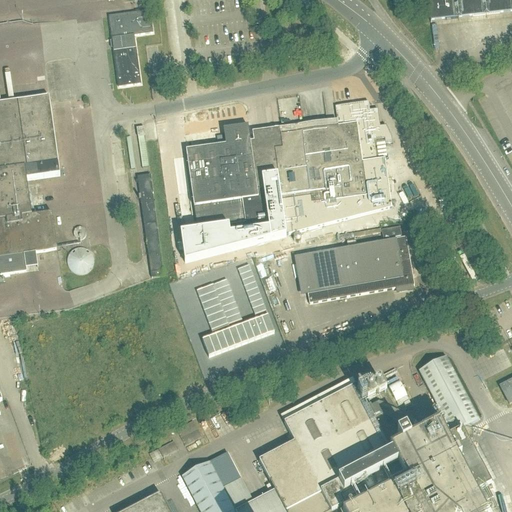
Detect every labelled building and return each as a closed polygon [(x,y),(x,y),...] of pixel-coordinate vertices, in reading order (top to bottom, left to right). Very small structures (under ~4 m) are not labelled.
[(511,0),(427,0),(430,24),(511,14),(511,0)] [(119,89),(141,86),(135,38),(153,35),(150,13),(109,19),(119,89)] [(0,277),(27,273),(26,271),(38,269),(36,255),(57,252),(52,215),(32,218),(27,182),(60,177),(49,99),(0,105),(0,277)] [(267,148),(272,179),(278,178),(286,238),(392,211),(383,146),(392,144),(392,139),(386,127),(380,128),(378,111),(370,112),(368,104),(335,109),(338,128),(276,137),(277,146),(267,148)] [(277,146),(276,137),(254,140),(255,143),(250,144),(248,128),(223,131),(226,147),(186,153),(197,232),(229,228),(230,236),(268,231),(263,194),(263,191),(261,180),(272,179),(267,148),(277,146)] [(138,139),(145,138),(144,129),(137,130),(138,139)] [(138,201),(140,200),(151,280),(163,278),(152,195),(153,195),(150,177),(137,179),(140,199),(138,199),(138,201)] [(310,307),(415,288),(406,240),(403,240),(401,229),(382,232),(382,230),(340,238),(343,251),(301,258),(310,307)] [(67,247),(68,272),(88,271),(87,246),(67,247)] [(250,268),(238,272),(241,278),(252,274),(250,268)] [(252,274),(241,278),(243,283),(254,279),(252,274)] [(254,279),(243,283),(245,289),(256,285),(254,279)] [(227,283),(214,287),(216,293),(230,288),(227,283)] [(256,285),(245,289),(247,295),(258,290),(256,285)] [(214,287),(197,294),(200,300),(217,294),(216,293),(214,287)] [(230,288),(216,293),(217,294),(218,299),(232,294),(230,288)] [(258,290),(247,295),(249,300),(260,296),(258,290)] [(217,294),(200,300),(202,307),(219,301),(218,299),(217,294)] [(232,294),(218,299),(219,301),(221,304),(234,299),(232,294)] [(260,296),(249,300),(251,306),(262,302),(260,296)] [(234,299),(221,304),(222,307),(223,310),(236,305),(234,299)] [(219,301),(202,307),(205,313),(222,307),(221,304),(219,301)] [(262,302),(251,306),(253,311),(264,307),(262,302)] [(236,305),(223,310),(224,314),(225,316),(238,311),(236,305)] [(222,307),(205,313),(207,320),(224,314),(223,310),(222,307)] [(264,307),(253,311),(255,317),(266,313),(264,307)] [(238,311),(225,316),(226,320),(227,321),(240,316),(238,311)] [(266,313),(255,317),(257,323),(262,321),(269,318),(266,313)] [(224,314),(207,320),(210,327),(226,320),(225,316),(224,314)] [(240,316),(227,321),(229,326),(229,327),(242,322),(240,316)] [(269,318),(262,321),(268,338),(275,335),(269,318)] [(226,320),(210,327),(212,333),(229,326),(227,321),(226,320)] [(257,323),(255,323),(262,340),(268,338),(262,321),(257,323)] [(242,322),(229,327),(231,332),(236,331),(242,328),(244,328),(242,322)] [(255,323),(249,326),(255,343),(262,340),(255,323)] [(229,326),(212,333),(214,339),(216,338),(223,336),(229,333),(231,332),(229,327),(229,326)] [(244,328),(242,328),(249,345),(255,343),(249,326),(244,328)] [(242,328),(236,331),(242,348),(249,345),(242,328)] [(231,332),(229,333),(235,350),(242,348),(236,331),(231,332)] [(229,333),(223,336),(229,352),(235,350),(229,333)] [(223,336),(216,338),(222,355),(229,352),(223,336)] [(214,339),(210,340),(216,357),(222,355),(216,338),(214,339)] [(210,340),(203,343),(209,360),(216,357),(210,340)] [(259,463),(274,494),(283,511),(499,511),(465,445),(471,442),(474,432),(470,426),(479,422),(446,359),(419,373),(452,437),(445,441),(439,428),(409,444),(405,437),(387,447),(356,388),(284,425),(294,445),(259,463)] [(511,382),(500,389),(510,406),(511,404),(511,382)] [(283,511),(274,494),(253,505),(240,481),(222,490),(209,465),(182,479),(199,511),(283,511)] [(168,511),(160,497),(131,511),(168,511)]
